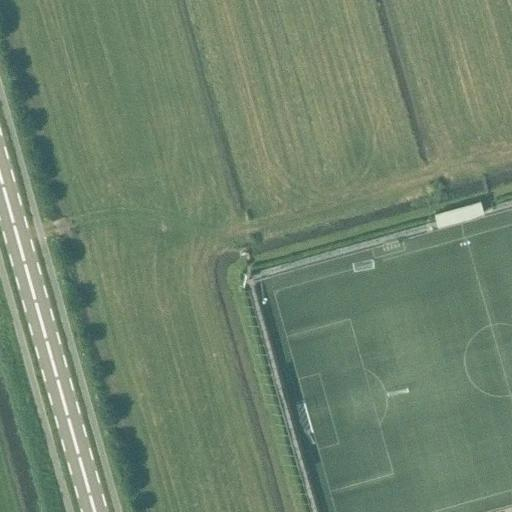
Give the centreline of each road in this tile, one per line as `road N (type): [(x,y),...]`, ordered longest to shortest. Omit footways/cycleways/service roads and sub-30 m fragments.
road 1 (track): [(17,239),(118,213),(235,230),(511,154)]
road 2 (tertiary): [(93,511),(0,177)]
